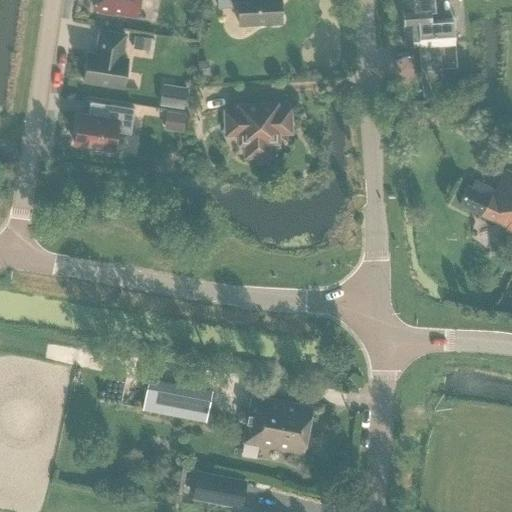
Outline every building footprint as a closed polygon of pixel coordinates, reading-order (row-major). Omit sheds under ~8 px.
[(95,0),(94,10),(98,11),(98,12),(113,14),(113,13),(136,17),(138,0),(95,0)] [(216,0),(217,8),(237,7),(238,25),(281,23),(279,0),(216,0)] [(430,23),(429,9),(433,9),(431,0),(400,0),(404,47),(417,46),(419,69),(442,69),(455,68),(453,22),(430,23)] [(121,57),(124,35),(99,31),(95,53),(87,52),(83,82),(122,88),(127,58),(121,57)] [(151,38),(134,36),(132,48),(150,50),(151,38)] [(208,61),(197,61),(197,75),(209,75),(208,61)] [(185,88),(173,86),(172,93),(161,92),(159,105),(183,108),(185,88)] [(129,134),(133,109),(89,102),(87,116),(78,114),(73,144),(94,147),(94,151),(112,154),(116,129),(129,131),(128,134),(129,134)] [(275,109),(275,105),(238,106),(239,110),(224,111),(225,135),(239,135),(240,143),(244,143),(244,157),(269,156),(268,142),(276,142),(276,134),(291,133),(290,108),(275,109)] [(184,114),(166,112),(163,130),(182,132),(184,114)] [(511,173),(505,170),(494,191),(474,181),(470,188),(467,186),(458,204),(505,228),(504,232),(511,236),(511,173)] [(148,383),(143,411),(203,422),(209,395),(148,383)] [(257,445),(303,454),(311,407),(251,395),(245,430),(246,430),(247,425),(260,427),(257,445)] [(193,497),(240,506),(244,483),(197,474),(193,497)]
